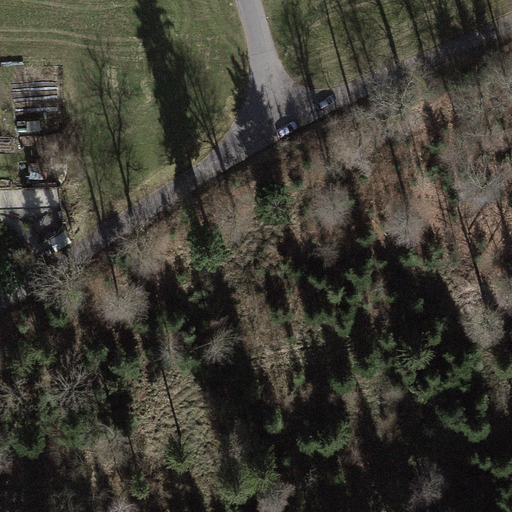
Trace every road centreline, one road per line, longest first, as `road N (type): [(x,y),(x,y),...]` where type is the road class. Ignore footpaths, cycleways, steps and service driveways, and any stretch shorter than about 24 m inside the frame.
road 1 (residential): [(285,124),(89,251),(0,290)]
road 2 (residential): [(285,124),(511,33)]
road 3 (residential): [(247,0),(285,124)]
